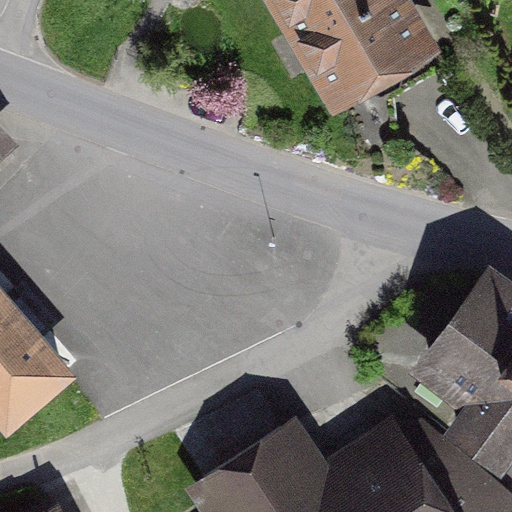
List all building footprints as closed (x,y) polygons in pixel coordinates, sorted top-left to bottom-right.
[(287,0),(340,95),(447,37),(426,0),(287,0)] [(0,151),(28,129),(0,97),(0,151)] [(91,355),(0,250),(0,399),(17,419),(91,355)] [(511,299),(490,283),(431,361),(481,398),(458,428),(503,461),(511,448),(511,299)] [(478,511),(424,428),(325,493),(281,426),(204,476),(228,511),(478,511)] [(17,511),(79,511),(64,485),(17,511)]
